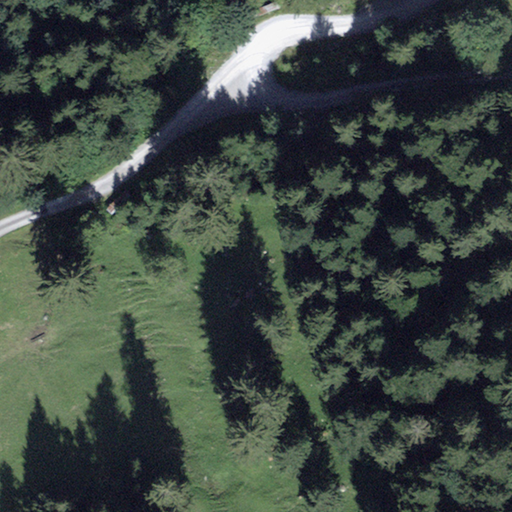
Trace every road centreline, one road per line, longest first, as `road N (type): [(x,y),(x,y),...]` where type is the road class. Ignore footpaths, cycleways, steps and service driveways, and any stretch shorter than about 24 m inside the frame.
road 1 (track): [(511,69),(306,100),(263,91),(249,70),(264,39),(365,20),(407,0)]
road 2 (track): [(0,228),(113,179),(249,70)]
